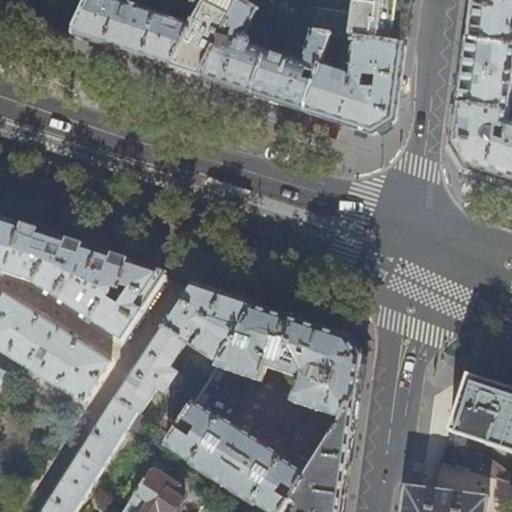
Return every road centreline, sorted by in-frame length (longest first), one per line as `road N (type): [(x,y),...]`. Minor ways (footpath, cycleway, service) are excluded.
road 1 (secondary): [(417,227),(0,97)]
road 2 (residential): [(0,178),(266,267),(293,235)]
road 3 (tertiary): [(375,511),(417,227)]
road 4 (tertiary): [(417,227),(442,0)]
